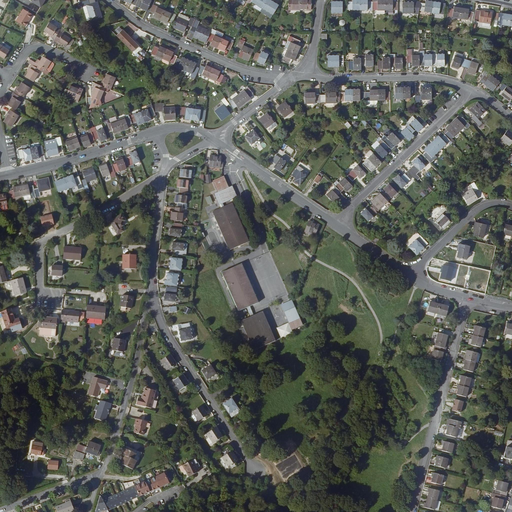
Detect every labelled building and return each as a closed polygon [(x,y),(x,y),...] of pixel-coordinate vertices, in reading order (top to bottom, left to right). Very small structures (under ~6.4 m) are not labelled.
[(90,3),(88,0),(83,0),(81,1),(82,6),(86,5),(90,19),(101,16),(96,1),(95,2),(90,3)] [(136,0),(134,5),(146,10),(150,0),(136,0)] [(264,0),(261,7),(271,13),(277,3),(271,0),(264,0)] [(340,0),(329,0),(329,11),(340,11),(340,0)] [(396,8),(396,11),(417,11),(417,8),(419,0),(418,0),(400,0),(401,3),(396,3),(396,8)] [(430,10),(431,0),(423,0),(423,1),(419,0),(417,8),(430,10)] [(442,12),(444,1),(436,0),(431,0),(430,10),(442,12)] [(447,6),(446,14),(458,16),(460,5),(452,4),(452,7),(447,6)] [(154,17),(160,20),(165,10),(154,5),(150,12),(155,14),(154,17)] [(467,9),(467,6),(460,5),(458,16),(470,17),(472,9),(467,9)] [(32,13),(24,8),(17,21),(26,25),(32,13)] [(490,10),(474,8),(472,18),(481,20),(488,21),(490,10)] [(168,20),(173,22),(176,15),(165,10),(160,20),(167,23),(168,20)] [(508,23),(509,12),(497,10),(495,24),(500,25),(500,22),(508,23)] [(183,31),(186,24),(190,26),(194,19),(189,17),(187,20),(177,16),(173,26),(183,31)] [(206,39),(209,31),(210,30),(197,25),(198,21),(194,19),(190,26),(195,28),(193,33),(192,35),(202,39),(203,38),(206,39)] [(55,38),(60,30),(61,28),(49,22),(44,29),(49,32),(52,34),(51,36),(55,38)] [(123,43),(130,36),(128,33),(127,34),(121,29),(115,35),(123,43)] [(60,30),(55,38),(54,40),(57,42),(58,41),(61,43),(66,45),(71,37),(60,30)] [(209,44),(217,47),(221,37),(209,31),(206,39),(211,41),(209,44)] [(290,40),(287,48),(297,52),(300,45),(297,44),(299,39),(288,35),(287,39),(290,40)] [(133,38),(130,36),(123,43),(132,51),(138,45),(132,39),(133,38)] [(225,47),(229,49),(232,42),(221,37),(217,47),(223,50),(225,47)] [(252,49),(242,44),(244,41),(239,39),(236,46),(240,48),(239,52),(238,55),(248,59),(252,49)] [(10,48),(0,41),(0,53),(1,53),(5,56),(10,48)] [(162,58),(166,47),(159,44),(158,47),(154,45),(150,53),(155,55),(162,58)] [(172,64),(175,57),(176,55),(172,53),(173,50),(166,47),(162,58),(161,60),(172,65),(172,64)] [(294,59),(297,52),(287,48),(282,59),(289,62),(291,58),(294,59)] [(263,63),(268,53),(261,50),(259,53),(255,51),(252,58),(263,63)] [(406,53),(406,61),(411,61),(411,64),(419,64),(418,60),(418,52),(406,53)] [(424,60),(424,63),(431,63),(431,55),(431,52),(418,52),(418,60),(424,60)] [(431,55),(431,63),(443,63),(443,52),(436,52),(436,55),(431,55)] [(360,56),(360,64),(372,64),(372,53),(365,53),(365,56),(360,56)] [(463,65),(466,58),(461,56),(454,53),(450,64),(457,66),(458,63),(463,65)] [(327,54),(327,65),(343,65),(343,54),(327,54)] [(376,59),(377,67),(389,67),(389,64),(389,55),(382,56),(382,59),(376,59)] [(402,66),(402,55),(389,55),(389,64),(394,63),(394,67),(402,66)] [(31,64),(41,70),(48,74),(50,71),(49,71),(46,69),(51,61),(51,60),(43,56),(40,61),(39,64),(36,62),(31,59),(28,62),(31,64)] [(172,64),(184,69),(188,59),(181,56),(180,59),(175,57),(172,64)] [(360,64),(360,56),(352,56),(352,60),(347,60),(347,68),(360,67),(360,64)] [(477,61),(470,59),(466,58),(463,65),(468,67),(467,69),(474,72),(477,61)] [(188,59),(184,69),(195,75),(197,72),(199,67),(194,65),(195,62),(188,59)] [(34,81),(41,70),(31,64),(29,67),(31,68),(29,71),(26,76),(34,81)] [(197,72),(208,77),(212,67),(206,64),(204,66),(200,64),(199,67),(197,72)] [(212,67),(208,77),(219,82),(223,74),(218,72),(219,70),(212,67)] [(486,70),(481,76),(485,79),(483,81),(492,88),(499,79),(486,70)] [(114,76),(106,73),(104,78),(102,81),(101,81),(99,84),(105,87),(109,88),(110,89),(114,76)] [(17,90),(16,89),(14,93),(24,99),(31,87),(23,82),(20,87),(17,90)] [(103,90),(105,87),(99,84),(94,82),(93,86),(94,86),(93,90),(89,99),(91,99),(89,103),(91,103),(87,111),(95,107),(93,102),(95,97),(99,99),(103,90)] [(511,93),(511,87),(506,83),(499,92),(508,98),(511,93)] [(81,88),(77,87),(77,88),(74,87),(68,84),(65,92),(77,97),(81,88)] [(251,98),(249,95),(253,92),(248,86),(238,93),(245,102),(251,98)] [(430,86),(419,86),(419,97),(430,97),(430,86)] [(364,98),(364,90),(359,91),(359,87),(352,88),(352,99),(364,98)] [(364,98),(370,98),(377,98),(377,87),(369,87),(369,90),(364,90),(364,98)] [(384,90),(384,87),(377,87),(377,98),(389,98),(389,90),(384,90)] [(339,99),(352,99),(352,88),(344,88),(344,91),(339,91),(339,99)] [(320,101),(320,93),(315,93),(315,90),(303,90),(304,102),(320,101)] [(336,101),(336,99),(339,99),(339,91),(336,91),(336,90),(325,90),(325,93),(320,93),(320,101),(336,101)] [(24,99),(14,93),(12,96),(13,97),(11,100),(8,104),(17,110),(24,99)] [(232,98),(228,101),(230,104),(233,108),(237,105),(239,107),(245,102),(238,93),(232,98)] [(226,107),(230,104),(228,101),(225,97),(221,100),(223,103),(214,110),(221,119),(230,112),(226,107)] [(478,124),(482,121),(477,116),(485,108),(477,100),(469,108),(474,113),(470,116),(478,124)] [(283,116),(292,110),(285,101),(277,108),(283,116)] [(155,112),(164,111),(164,118),(175,117),(174,106),(163,107),(163,103),(155,104),(155,112)] [(184,117),(192,118),(193,107),(181,105),(180,114),(185,114),(184,117)] [(152,106),(141,110),(145,121),(152,118),(151,115),(155,113),(152,106)] [(192,118),(204,120),(206,109),(193,107),(192,118)] [(12,126),(19,115),(10,109),(8,112),(9,113),(7,116),(4,121),(12,126)] [(137,123),(145,121),(141,110),(129,114),(132,122),(136,120),(137,123)] [(274,121),(267,112),(258,119),(265,128),(274,121)] [(424,119),(418,113),(409,122),(415,128),(417,130),(422,125),(420,123),(424,119)] [(127,124),(132,122),(129,114),(117,119),(121,129),(128,127),(127,124)] [(458,119),(456,116),(451,121),(459,129),(468,121),(462,115),(458,119)] [(114,132),(121,129),(117,119),(105,123),(108,131),(113,129),(114,132)] [(445,127),(448,129),(444,132),(450,138),(459,129),(451,121),(445,127)] [(413,134),(411,131),(415,128),(409,122),(400,130),(408,139),(413,134)] [(92,131),(95,139),(99,137),(100,140),(107,137),(103,127),(92,131)] [(511,139),(511,131),(507,128),(500,136),(509,143),(511,139)] [(251,144),(260,137),(253,129),(244,135),(251,144)] [(90,140),(95,139),(92,131),(80,135),(84,146),(91,143),(90,140)] [(399,139),(392,131),(383,139),(388,145),(390,147),(399,139)] [(440,136),(438,134),(433,139),(440,147),(450,138),(444,132),(440,136)] [(75,145),(80,143),(77,135),(65,139),(69,150),(76,147),(75,145)] [(56,138),(56,142),(46,144),(48,155),(59,152),(58,146),(62,145),(61,136),(56,138)] [(374,148),(382,156),(387,151),(385,149),(388,145),(383,139),(374,148)] [(426,150),(428,152),(424,155),(430,161),(436,155),(434,153),(440,147),(433,139),(427,144),(429,146),(426,150)] [(40,156),(39,153),(44,152),(43,145),(30,147),(33,158),(40,156)] [(25,160),(33,158),(30,147),(18,150),(20,158),(25,157),(25,160)] [(133,162),(141,160),(137,149),(130,152),(131,154),(126,156),(130,167),(135,165),(133,162)] [(373,151),(367,156),(361,162),(370,171),(376,165),(375,165),(380,159),(373,151)] [(280,170),(286,161),(276,154),(271,161),(275,164),(274,166),(280,170)] [(223,166),(223,160),(221,160),(221,155),(210,155),(209,166),(220,166),(223,166)] [(425,163),(417,155),(412,161),(414,163),(407,170),(416,179),(420,176),(416,172),(425,163)] [(117,162),(112,163),(115,171),(127,167),(123,156),(116,159),(117,162)] [(116,175),(115,171),(112,163),(108,165),(107,162),(100,165),(104,175),(110,173),(112,176),(116,175)] [(184,169),(181,168),(180,176),(191,177),(192,164),(184,163),(184,169)] [(347,174),(352,180),(358,174),(360,176),(366,171),(358,163),(347,174)] [(291,174),(295,177),(293,180),(300,184),(308,171),(298,164),(291,174)] [(81,179),(83,186),(85,192),(90,190),(87,181),(97,177),(93,166),(83,170),(85,177),(81,179)] [(410,178),(404,172),(401,175),(398,173),(393,178),(401,186),(410,178)] [(75,177),(73,174),(66,176),(70,187),(77,184),(79,188),(83,186),(81,179),(79,175),(75,177)] [(224,175),(213,180),(218,191),(215,193),(220,203),(222,207),(213,210),(230,249),(250,240),(233,202),(225,205),(223,202),(237,196),(233,185),(229,187),(224,175)] [(59,191),(70,187),(66,176),(55,181),(59,191)] [(341,190),(345,187),(347,189),(352,184),(344,176),(335,185),(341,190)] [(34,187),(35,193),(36,195),(41,194),(40,191),(50,188),(48,177),(37,180),(39,186),(34,187)] [(177,186),(180,186),(179,191),(188,192),(189,180),(178,179),(177,186)] [(474,189),(478,187),(474,180),(470,182),(472,186),(462,192),(468,202),(478,196),(474,189)] [(35,193),(34,187),(34,185),(30,186),(30,184),(28,184),(28,183),(21,185),(23,196),(35,193)] [(383,188),(385,190),(382,193),(387,199),(396,191),(389,183),(383,188)] [(11,199),(23,196),(21,185),(14,187),(14,190),(9,191),(11,199)] [(339,196),(337,194),(341,190),(335,185),(326,193),(334,201),(339,196)] [(422,188),(417,193),(423,198),(427,193),(422,188)] [(372,205),(376,210),(387,199),(382,193),(380,191),(371,200),(373,202),(371,204),(372,205)] [(184,208),(186,208),(187,195),(176,194),(175,202),(178,202),(178,207),(184,208)] [(360,212),(368,220),(377,211),(376,210),(372,205),(368,209),(366,207),(360,212)] [(171,219),(183,220),(184,208),(178,207),(176,207),(175,212),(172,211),(171,219)] [(443,227),(451,219),(443,211),(435,219),(443,227)] [(121,223),(125,221),(122,214),(109,221),(116,234),(122,231),(120,227),(123,226),(121,223)] [(305,230),(315,234),(320,223),(310,220),(305,230)] [(473,224),(475,224),(474,228),(473,234),(482,236),(485,222),(474,220),(473,224)] [(182,223),(174,222),(174,227),(171,227),(170,234),(181,235),(182,223)] [(511,233),(511,223),(510,223),(505,222),(503,231),(511,233)] [(428,242),(420,234),(409,245),(416,253),(428,242)] [(175,254),(187,255),(188,250),(184,249),(185,242),(173,241),(173,248),(176,249),(175,254)] [(458,246),(460,246),(459,250),(458,256),(466,258),(470,244),(459,242),(458,246)] [(82,247),(65,246),(64,257),(81,259),(82,247)] [(124,256),(124,270),(137,270),(137,256),(124,256)] [(183,258),(172,257),(170,269),(181,270),(183,258)] [(63,275),(63,268),(64,264),(56,263),(56,265),(52,265),(51,274),(63,275)] [(243,263),(223,272),(240,310),(259,301),(243,263)] [(442,264),(441,268),(444,268),(443,271),(441,278),(450,280),(453,270),(453,267),(454,266),(442,264)] [(167,279),(170,279),(170,285),(178,286),(179,273),(168,272),(167,279)] [(28,293),(24,278),(13,281),(17,296),(28,293)] [(165,300),(176,301),(178,288),(166,287),(165,300)] [(123,295),(121,306),(132,308),(134,297),(123,295)] [(440,303),(435,301),(435,299),(431,298),(427,312),(437,315),(437,312),(440,303)] [(287,316),(293,302),(292,299),(282,303),(287,316)] [(292,328),(303,323),(293,302),(287,316),(292,328)] [(450,303),(445,302),(444,304),(440,303),(437,312),(447,314),(450,303)] [(107,307),(88,305),(87,318),(106,319),(107,307)] [(6,324),(9,323),(11,326),(12,328),(22,325),(20,318),(16,319),(12,309),(2,311),(6,324)] [(81,312),(62,310),(62,320),(80,322),(81,312)] [(255,348),(276,339),(264,310),(242,320),(255,348)] [(57,336),(58,318),(45,317),(44,328),(42,328),(41,335),(57,336)] [(183,328),(180,329),(182,340),(193,338),(190,322),(182,324),(183,328)] [(483,336),(486,326),(476,324),(475,329),(474,333),(483,336)] [(446,336),(447,333),(434,330),(431,343),(445,346),(447,336),(446,336)] [(474,333),(473,338),(471,337),(470,342),(481,345),(483,336),(474,333)] [(116,338),(114,349),(125,351),(127,340),(116,338)] [(441,356),(442,356),(445,346),(431,343),(428,356),(440,359),(441,356)] [(466,358),(476,360),(479,361),(481,352),(469,349),(468,354),(466,353),(465,358),(466,358)] [(168,370),(178,363),(171,354),(162,360),(168,370)] [(476,360),(466,358),(465,363),(464,367),(473,370),(476,360)] [(202,370),(208,379),(218,373),(212,364),(202,370)] [(220,376),(218,373),(208,379),(210,382),(220,376)] [(175,380),(181,389),(190,383),(184,374),(175,380)] [(473,386),(475,377),(466,375),(465,380),(463,379),(462,379),(461,383),(462,383),(464,384),(473,386)] [(95,378),(90,394),(99,397),(101,388),(107,389),(109,382),(103,381),(103,380),(95,378)] [(473,386),(464,384),(463,388),(462,393),(471,396),(473,386)] [(156,408),(159,395),(155,394),(156,389),(146,387),(143,397),(139,396),(137,402),(141,403),(141,404),(156,408)] [(224,403),(230,413),(239,406),(233,397),(224,403)] [(456,397),(453,408),(463,411),(465,400),(456,397)] [(100,401),(95,420),(105,423),(109,409),(110,409),(111,405),(100,401)] [(200,420),(209,414),(203,404),(194,411),(200,420)] [(242,410),(239,406),(230,413),(232,416),(242,410)] [(137,424),(135,431),(144,434),(148,421),(137,418),(136,424),(137,424)] [(452,429),(451,428),(449,428),(448,432),(460,435),(463,426),(464,426),(466,421),(456,419),(454,424),(452,429)] [(214,442),(224,436),(217,427),(208,433),(214,442)] [(79,446),(75,458),(86,458),(88,450),(100,454),(103,444),(89,440),(86,448),(79,446)] [(459,442),(449,440),(448,445),(447,449),(456,451),(459,442)] [(35,456),(40,458),(41,458),(41,454),(43,450),(33,448),(32,452),(36,453),(35,456)] [(137,459),(135,458),(137,453),(126,448),(124,454),(126,455),(127,455),(126,459),(124,458),(122,463),(134,468),(137,459)] [(230,466),(239,460),(233,450),(224,456),(230,466)] [(447,465),(449,456),(439,454),(438,458),(437,463),(447,465)] [(181,467),(183,470),(184,471),(187,470),(190,475),(199,470),(193,459),(181,465),(181,467)] [(61,462),(53,462),(51,463),(51,468),(56,468),(56,474),(61,474),(61,462)] [(103,494),(102,492),(96,511),(108,509),(141,493),(170,479),(165,470),(141,481),(139,477),(134,479),(123,482),(126,488),(106,498),(104,493),(103,494)] [(444,473),(435,470),(434,475),(433,480),(442,482),(444,473)] [(508,480),(499,477),(495,490),(506,493),(508,486),(507,486),(508,480)] [(431,486),(430,490),(429,495),(438,498),(441,488),(431,486)] [(495,490),(492,503),(501,506),(503,500),(504,500),(506,493),(495,490)] [(428,500),(426,504),(439,508),(441,498),(438,498),(429,495),(428,500)] [(66,502),(57,505),(59,511),(64,511),(75,508),(71,497),(65,499),(66,502)]
